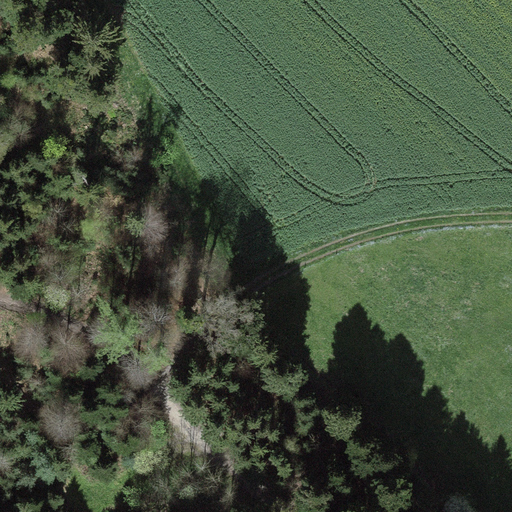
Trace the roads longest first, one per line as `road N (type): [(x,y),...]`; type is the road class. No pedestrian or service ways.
road 1 (track): [(166,416),(216,338),(267,282),(332,246),(394,226),(511,219)]
road 2 (track): [(166,416),(62,322),(0,297)]
road 3 (track): [(252,511),(205,481),(166,416)]
